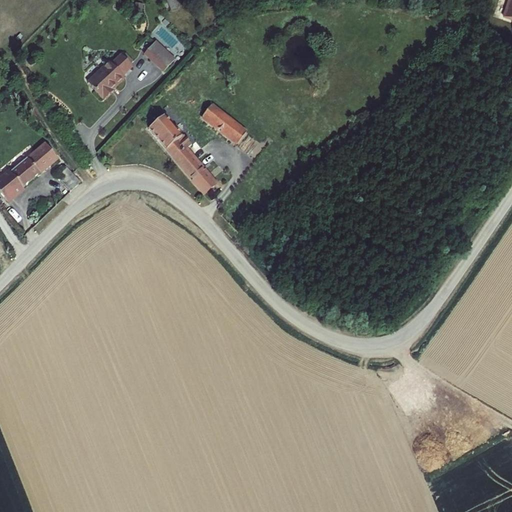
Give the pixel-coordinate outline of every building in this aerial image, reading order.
[(156,65),(166,53),(154,42),(143,54),(156,65)] [(156,65),(163,72),(174,60),(166,53),(156,65)] [(109,63),(87,84),(102,99),(103,98),(104,101),(113,93),(111,91),(124,79),(122,77),(132,68),(122,56),(111,65),(109,63)] [(246,134),(211,107),(202,118),(237,145),(246,134)] [(164,116),(149,130),(204,195),(215,186),(185,151),(192,146),(183,135),(181,137),(164,116)] [(2,180),(0,181),(0,195),(6,203),(58,160),(45,145),(10,174),(8,171),(0,178),(2,180)] [(65,168),(55,177),(70,193),(80,183),(65,168)]
